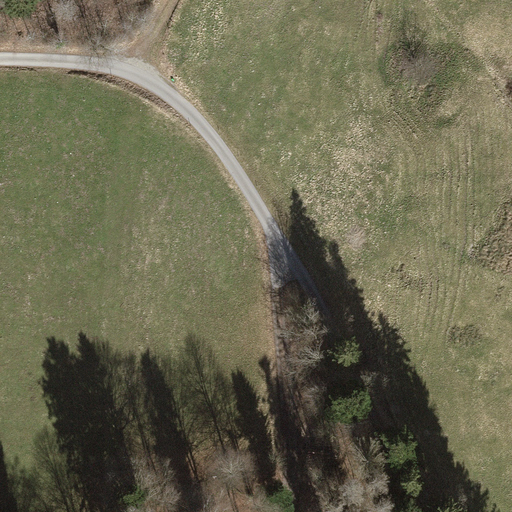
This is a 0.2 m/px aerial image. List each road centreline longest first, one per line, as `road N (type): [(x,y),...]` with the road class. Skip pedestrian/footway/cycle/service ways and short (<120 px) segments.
road 1 (track): [(430,511),(373,426),(295,244),(179,105),(128,74),(0,63)]
road 2 (track): [(295,244),(303,356),(289,511)]
